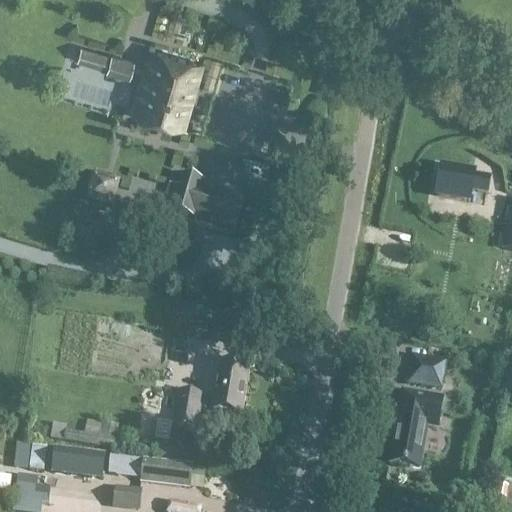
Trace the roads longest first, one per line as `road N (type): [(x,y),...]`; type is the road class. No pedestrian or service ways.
road 1 (unclassified): [(299,511),(391,19)]
road 2 (unclassified): [(511,87),(391,19)]
